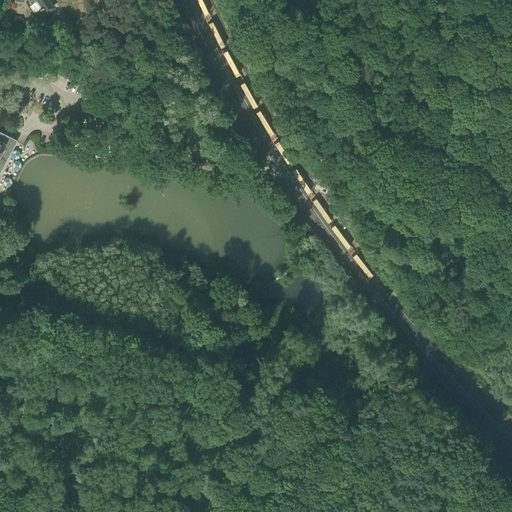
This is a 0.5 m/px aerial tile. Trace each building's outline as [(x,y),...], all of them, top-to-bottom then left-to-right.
[(47,12),(55,6),(50,0),(37,0),(42,7),(39,8),(40,10),(43,8),(47,12)] [(63,13),(61,21),(69,23),(70,15),(63,13)] [(50,16),(48,22),(57,26),(59,20),(50,16)] [(0,167),(15,140),(0,132),(0,167)] [(217,352),(227,360),(232,354),(221,346),(217,352)]
